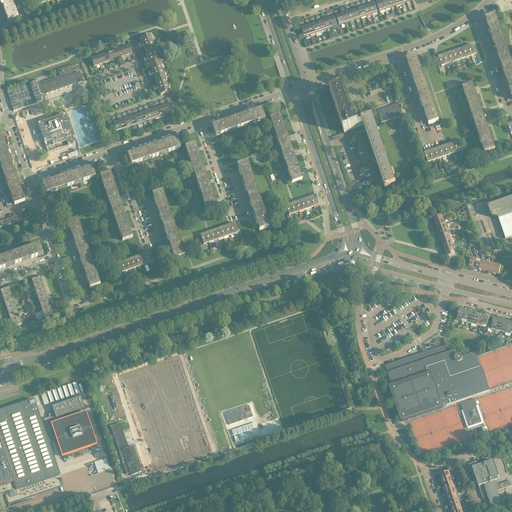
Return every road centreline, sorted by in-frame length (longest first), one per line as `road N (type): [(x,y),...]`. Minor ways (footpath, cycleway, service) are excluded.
road 1 (tertiary): [(0,381),(351,265)]
road 2 (tertiary): [(345,254),(0,370)]
road 3 (tertiary): [(357,254),(357,229),(306,83)]
road 4 (tertiary): [(292,88),(345,254)]
road 5 (tertiary): [(511,294),(357,254)]
road 6 (residential): [(47,231),(62,234),(82,291),(82,301),(70,300),(56,259)]
road 7 (tertiary): [(351,265),(468,294)]
